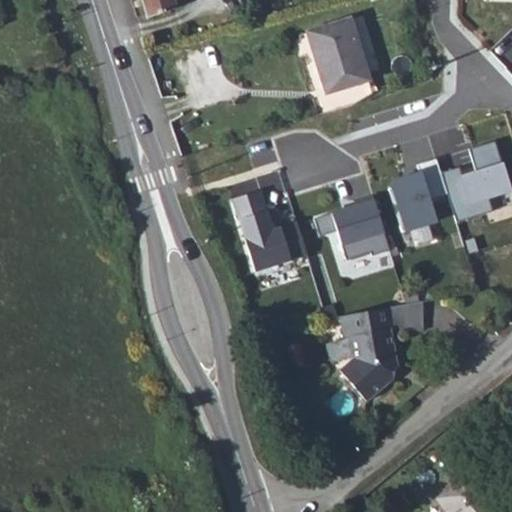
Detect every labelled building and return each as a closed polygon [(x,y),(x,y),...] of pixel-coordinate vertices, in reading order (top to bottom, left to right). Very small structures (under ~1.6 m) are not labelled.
[(131,0),(137,19),(167,9),(163,0),(131,0)] [(346,10),(308,22),(326,80),(363,69),(346,10)] [(460,166),(442,172),(447,192),(458,221),(494,209),(489,198),(511,190),(511,188),(495,139),(470,147),(476,168),(461,174),(460,166)] [(389,181),(407,231),(439,220),(431,197),(447,192),(442,172),(438,158),(419,163),(420,170),(389,181)] [(338,229),(348,257),(371,249),(373,254),(391,249),(371,183),(311,202),(320,235),(338,229)] [(263,187),(235,198),(256,271),(308,253),(297,221),(276,227),(263,187)] [(406,295),(374,302),(379,323),(408,323),(406,295)] [(374,302),(324,314),(328,334),(334,334),(339,354),(326,366),(353,396),(379,372),(383,362),(374,325),(379,323),(374,302)] [(428,497),(438,511),(488,511),(462,473),(428,497)]
